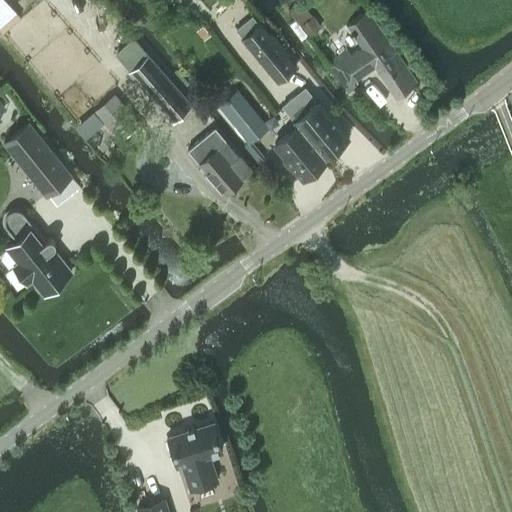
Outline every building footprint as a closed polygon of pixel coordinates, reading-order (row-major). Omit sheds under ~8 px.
[(308,37),(321,27),(302,0),(299,0),(288,9),(308,37)] [(352,82),(375,66),(396,98),(417,84),(367,10),(347,24),(362,46),(350,54),(346,49),(327,62),(347,92),(356,87),(352,82)] [(294,66),(260,24),(243,38),(277,80),(294,66)] [(192,105),(147,54),(134,38),(116,54),(129,69),(128,70),(172,122),(192,105)] [(281,105),(297,124),(323,156),(324,156),(333,148),(336,151),(346,143),(344,140),(347,137),(305,86),(281,105)] [(249,142),(268,127),(237,89),(218,104),(249,142)] [(114,92),(93,111),(119,140),(140,122),(114,92)] [(3,141),(46,195),(71,175),(28,121),(3,141)] [(326,158),(324,156),(323,156),(297,124),(274,143),(303,177),(305,175),(308,178),(318,170),(315,167),(326,158)] [(215,126),(187,150),(198,162),(224,193),(252,170),(218,130),(215,126)] [(51,248),(53,247),(53,246),(54,245),(54,244),(54,243),(54,242),(54,241),(54,240),(53,239),(52,238),(50,237),(49,237),(48,237),(47,238),(46,239),(45,239),(34,224),(33,225),(24,212),(22,211),(21,210),(19,209),(16,208),(13,208),(11,209),(9,210),(8,211),(6,213),(5,214),(5,215),(4,217),(4,219),(4,221),(4,223),(5,225),(6,226),(16,238),(6,246),(18,261),(13,265),(27,282),(32,278),(43,293),(71,270),(57,252),(56,253),(51,248)] [(211,422),(166,437),(175,465),(181,464),(190,490),(216,481),(207,455),(221,451),(211,422)] [(166,511),(162,499),(136,507),(137,511),(166,511)]
